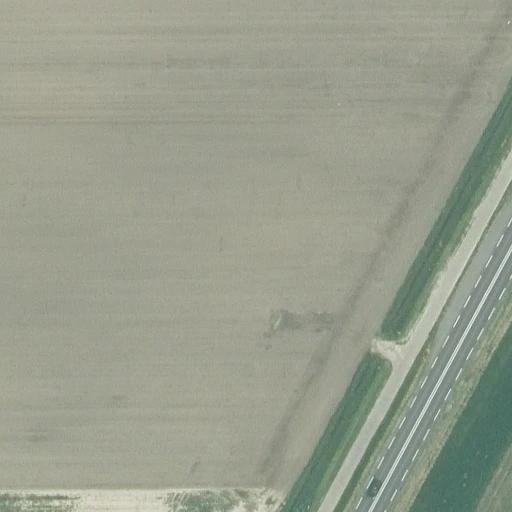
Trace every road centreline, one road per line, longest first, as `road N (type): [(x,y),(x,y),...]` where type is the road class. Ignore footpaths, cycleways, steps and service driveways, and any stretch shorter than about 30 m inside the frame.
road 1 (unclassified): [(511,162),(324,511)]
road 2 (primary): [(372,511),(511,252)]
